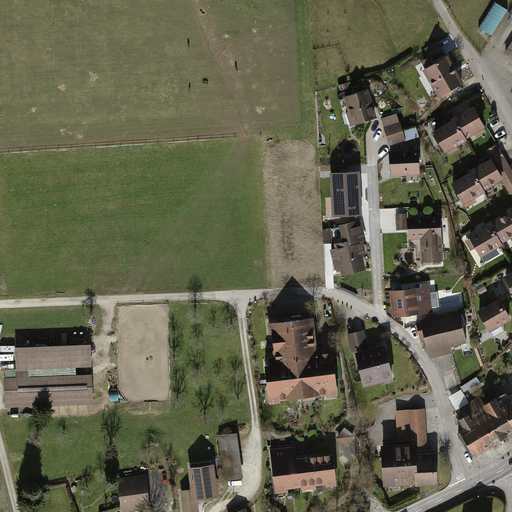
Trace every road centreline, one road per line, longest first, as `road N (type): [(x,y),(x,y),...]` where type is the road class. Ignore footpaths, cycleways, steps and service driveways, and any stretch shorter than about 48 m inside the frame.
road 1 (track): [(0,304),(240,297),(257,432)]
road 2 (residential): [(468,486),(437,387),(412,346),(379,317),(318,293),(240,297)]
road 3 (residential): [(511,127),(435,0)]
